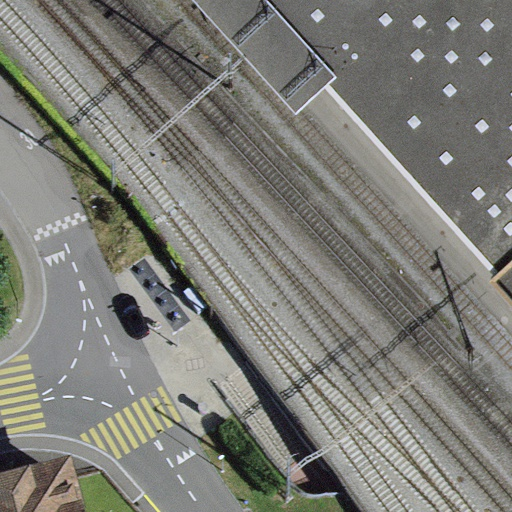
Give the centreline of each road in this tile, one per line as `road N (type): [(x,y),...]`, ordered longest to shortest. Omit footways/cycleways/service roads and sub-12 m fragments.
road 1 (residential): [(0,131),(124,373)]
road 2 (residential): [(124,373),(145,421),(205,511)]
road 3 (residential): [(0,405),(124,373)]
